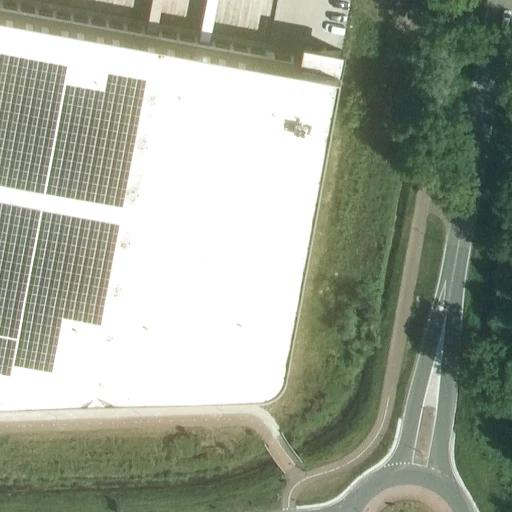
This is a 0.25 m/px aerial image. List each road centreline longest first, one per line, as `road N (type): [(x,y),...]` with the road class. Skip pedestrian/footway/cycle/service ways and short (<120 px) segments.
road 1 (unclassified): [(460,0),(425,187),(464,218)]
road 2 (secondary): [(502,0),(464,218)]
road 3 (secondary): [(445,318),(404,455),(390,475)]
road 4 (secondary): [(442,484),(445,318)]
